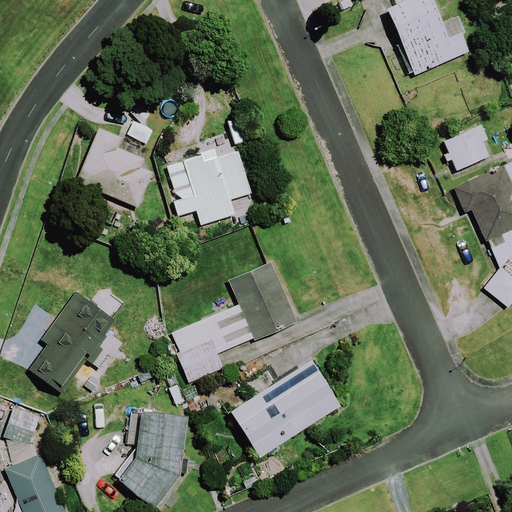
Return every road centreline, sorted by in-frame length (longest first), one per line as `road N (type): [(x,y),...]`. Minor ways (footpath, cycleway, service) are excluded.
road 1 (residential): [(278,0),(460,426)]
road 2 (residential): [(0,180),(23,123),(125,0)]
road 3 (residential): [(460,426),(264,511)]
